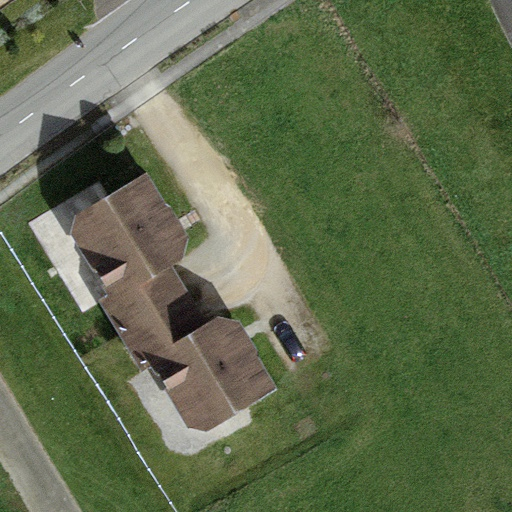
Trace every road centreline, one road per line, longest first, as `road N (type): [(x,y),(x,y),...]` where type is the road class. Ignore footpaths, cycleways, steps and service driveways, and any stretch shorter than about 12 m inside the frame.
road 1 (unknown): [(154,503),(0,247)]
road 2 (tertiary): [(0,126),(188,0)]
